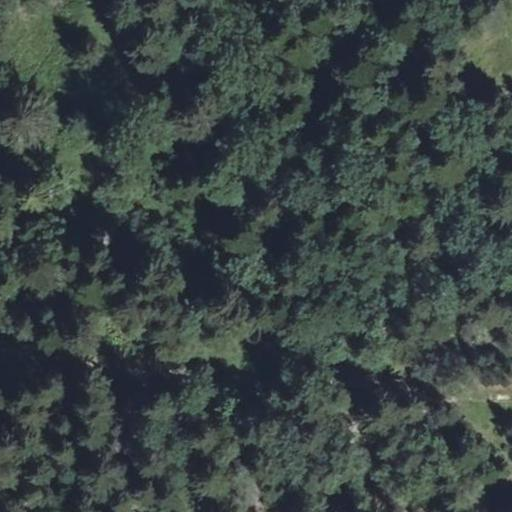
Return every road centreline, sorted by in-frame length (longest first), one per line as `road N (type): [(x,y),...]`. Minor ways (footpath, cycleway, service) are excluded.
road 1 (track): [(0,334),(172,366),(511,383)]
road 2 (track): [(90,0),(109,97),(78,131),(0,144)]
